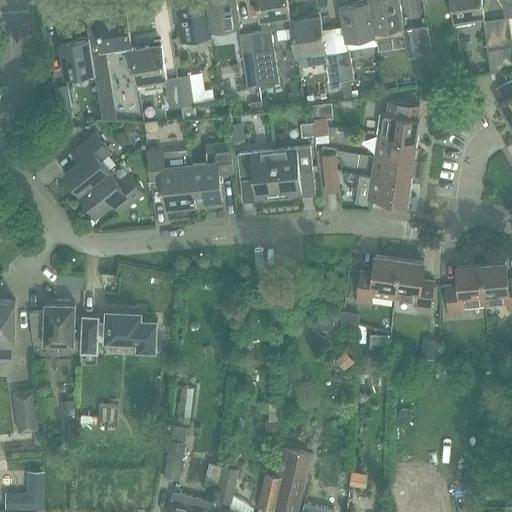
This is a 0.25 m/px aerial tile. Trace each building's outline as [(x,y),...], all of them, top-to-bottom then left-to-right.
[(210,28),(205,0),(203,0),(185,3),(184,0),(176,0),(182,37),(212,32),(211,28),(210,28)] [(205,0),(210,28),(211,28),(241,23),(236,0),(205,0)] [(258,0),(261,20),(262,20),(263,30),(271,29),(277,28),(292,25),(291,19),(290,15),(288,0),(258,0)] [(341,5),(344,25),(346,37),(345,37),(346,38),(361,36),(363,47),(377,44),(376,39),(371,0),(369,0),(348,3),(347,0),(342,0),(340,0),(341,4),(341,5)] [(369,0),(371,0),(376,39),(404,34),(408,58),(420,56),(415,27),(403,29),(403,24),(402,11),(400,0),(369,0)] [(452,0),(453,6),(455,20),(485,16),(482,0),(452,0)] [(511,0),(503,0),(505,11),(511,10),(511,0)] [(104,13),(103,9),(96,10),(97,14),(100,35),(102,48),(132,44),(126,9),(125,9),(104,13)] [(291,19),(292,25),(296,53),(326,48),(320,14),(320,10),(312,11),(313,16),(291,19)] [(511,38),(508,16),(496,18),(501,48),(511,46),(511,38)] [(504,69),(501,48),(496,18),(483,21),(491,71),(504,69)] [(428,25),(415,27),(420,56),(433,54),(428,25)] [(264,34),(252,36),(260,86),(280,82),(271,29),(263,30),(264,34)] [(244,61),(249,87),(260,86),(252,31),(240,32),(244,61)] [(100,35),(89,37),(93,61),(95,71),(98,92),(111,90),(106,59),(104,48),(102,48),(100,35)] [(60,42),(65,76),(95,71),(93,61),(89,37),(88,37),(67,41),(67,37),(59,38),(60,42)] [(167,79),(165,63),(161,40),(154,41),(154,45),(132,48),(138,84),(167,79)] [(337,50),(341,79),(354,77),(350,48),(337,50)] [(341,79),(337,50),(325,52),(330,81),(341,79)] [(189,77),(177,78),(181,108),(183,119),(196,117),(189,77)] [(164,80),(169,110),(181,108),(177,78),(164,80)] [(511,79),(497,88),(504,100),(499,103),(510,122),(511,121),(511,79)] [(56,87),(61,116),(73,114),(68,85),(56,87)] [(382,112),(379,134),(417,140),(420,118),(418,118),(420,105),(389,100),(387,113),(382,112)] [(344,127),(342,109),(329,110),(331,128),(344,127)] [(314,119),(315,126),(327,125),(327,117),(314,119)] [(327,125),(315,126),(316,136),(329,135),(327,125)] [(65,173),(81,192),(108,171),(99,160),(111,151),(97,133),(78,148),(85,157),(65,173)] [(417,140),(379,134),(375,156),(414,161),(417,140)] [(208,162),(189,164),(194,203),(222,200),(219,172),(234,171),(231,144),(206,147),(208,162)] [(310,146),(273,150),(278,195),(302,192),(300,172),(313,170),(310,146)] [(173,151),(148,153),(151,179),(165,178),(168,206),(194,203),(189,164),(188,149),(173,151)] [(278,195),(273,150),(238,154),(240,176),(253,174),(256,197),(278,195)] [(323,156),(324,169),(337,168),(336,154),(323,156)] [(414,161),(375,156),(372,177),(411,183),(414,161)] [(337,168),(324,169),(327,193),(340,192),(337,168)] [(108,171),(81,192),(98,214),(117,198),(125,207),(144,192),(128,173),(117,182),(108,171)] [(361,175),(357,203),(368,205),(369,199),(407,205),(411,183),(372,177),(361,175)] [(372,294),(394,297),(400,258),(376,255),(373,277),(362,275),(363,270),(362,270),(357,301),(370,303),(372,294)] [(400,258),(394,297),(418,300),(417,309),(430,311),(434,280),(433,280),(432,285),(421,284),(425,262),(400,258)] [(506,262),(481,264),(485,303),(508,301),(509,310),(511,309),(511,283),(508,284),(506,262)] [(485,303),(481,264),(457,266),(459,288),(449,289),(448,284),(447,285),(450,315),(463,314),(462,305),(485,303)] [(0,357),(15,358),(15,344),(16,301),(0,300),(0,357)] [(45,342),(75,343),(76,303),(71,303),(71,300),(57,300),(57,303),(46,302),(46,312),(30,311),(33,340),(45,340),(45,342)] [(83,316),(82,352),(97,352),(98,338),(106,339),(108,339),(138,340),(138,346),(138,348),(140,348),(155,349),(157,349),(157,347),(158,320),(158,318),(156,318),(142,317),(143,312),(143,310),(141,309),(141,310),(109,308),(107,308),(107,310),(107,318),(99,317),(99,316),(96,316),(96,317),(86,317),(86,316),(83,316)] [(379,335),(380,319),(369,319),(368,335),(379,335)] [(14,392),(19,432),(39,430),(34,390),(14,392)] [(280,410),(279,427),(296,427),(297,411),(280,410)] [(188,426),(174,424),(164,476),(178,479),(188,426)] [(77,451),(76,474),(75,494),(87,495),(86,506),(132,509),(134,476),(90,472),(92,452),(77,451)] [(259,505),(275,509),(283,477),(276,476),(278,469),(280,460),(270,458),(259,505)] [(216,502),(213,511),(245,511),(247,506),(232,496),(238,470),(223,467),(215,502),(216,502)] [(283,477),(275,509),(275,511),(274,511),(297,511),(306,476),(278,469),(276,476),(283,477)] [(169,511),(213,511),(216,502),(215,502),(174,492),(169,511)] [(334,511),(335,510),(304,502),(302,511),(334,511)]
